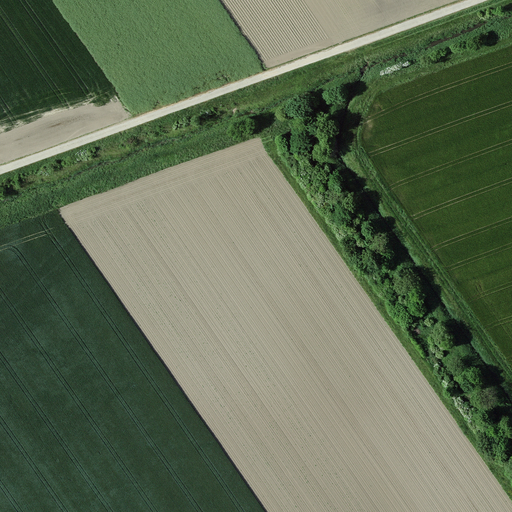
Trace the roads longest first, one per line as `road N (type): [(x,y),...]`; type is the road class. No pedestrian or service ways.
road 1 (track): [(477,0),(0,170)]
road 2 (track): [(511,375),(361,158),(356,131),(371,88)]
